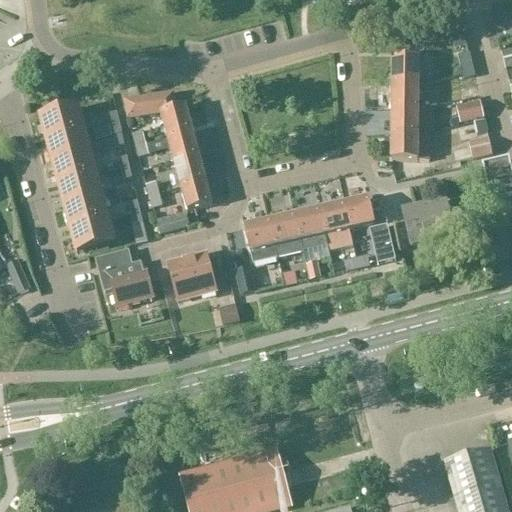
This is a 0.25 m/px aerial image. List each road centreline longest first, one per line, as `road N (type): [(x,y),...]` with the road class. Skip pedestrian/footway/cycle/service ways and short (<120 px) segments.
road 1 (secondary): [(92,413),(359,342)]
road 2 (residential): [(0,95),(22,132),(75,344)]
road 3 (residential): [(239,191),(356,162),(344,37)]
road 4 (residential): [(208,74),(47,52)]
road 5 (secondary): [(359,342),(511,302)]
road 6 (residential): [(511,142),(500,128),(464,4)]
road 7 (residential): [(344,37),(208,74)]
road 8 (unclassified): [(383,430),(511,396)]
road 9 (residential): [(464,4),(344,37)]
road 10 (residential): [(239,191),(208,74)]
road 11 (residential): [(151,250),(221,232),(234,223),(239,191)]
